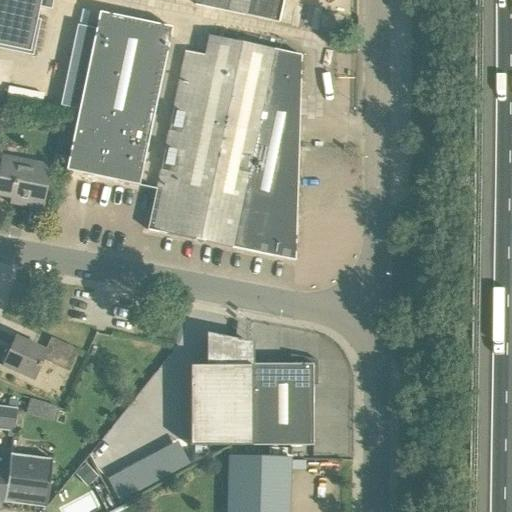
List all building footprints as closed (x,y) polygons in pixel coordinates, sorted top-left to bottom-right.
[(0,0),(0,46),(29,53),(40,0),(170,0),(178,1),(177,0),(0,0)] [(194,0),(194,5),(279,23),(283,0),(194,0)] [(81,95),(66,170),(85,175),(138,186),(171,28),(99,14),(89,62),(78,60),(71,93),(81,95)] [(301,56),(289,53),(209,35),(204,57),(184,52),(155,190),(156,190),(147,230),(295,261),(301,56)] [(44,200),(47,180),(49,165),(6,156),(0,168),(0,197),(10,199),(9,204),(26,207),(28,193),(44,196),(43,200),(44,200)] [(189,445),(251,446),(250,365),(250,341),(210,333),(209,364),(190,364),(189,445)] [(55,341),(49,353),(15,338),(3,366),(34,381),(43,360),(68,371),(77,351),(51,339),(50,340),(55,341)] [(250,365),(251,446),(312,445),(312,437),(312,385),(317,385),(317,360),(290,355),(290,364),(250,365)] [(17,409),(0,406),(0,430),(8,431),(8,436),(13,437),(17,409)] [(0,503),(46,509),(52,459),(10,454),(8,471),(0,469),(0,503)] [(288,511),(289,458),(269,458),(229,457),(227,511),(288,511)] [(87,487),(98,477),(87,464),(76,474),(87,487)]
